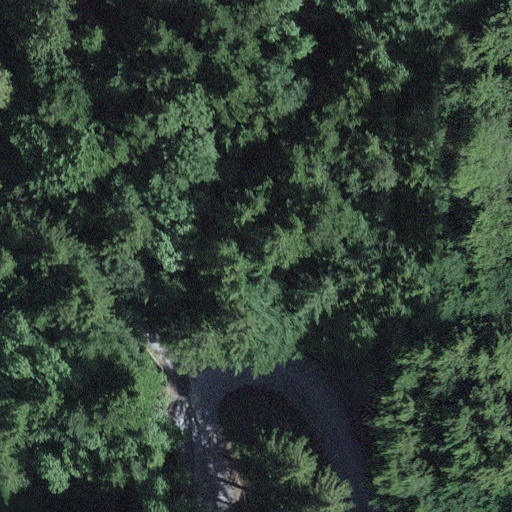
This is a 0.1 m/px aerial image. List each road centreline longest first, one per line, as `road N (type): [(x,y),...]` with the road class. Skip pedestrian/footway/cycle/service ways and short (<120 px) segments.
road 1 (track): [(211,379),(98,277),(4,143),(0,121)]
road 2 (track): [(211,379),(258,372),(311,399),(367,511)]
road 3 (track): [(221,511),(209,453),(211,379)]
